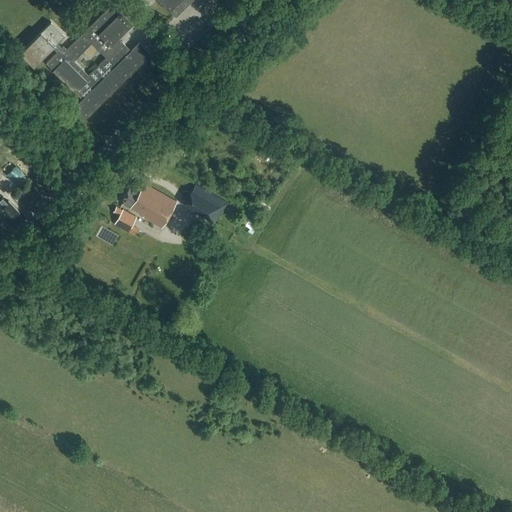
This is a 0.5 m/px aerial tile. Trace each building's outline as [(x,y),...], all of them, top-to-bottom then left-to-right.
[(84,2),(85,0),(78,0),(77,2),(89,14),(92,10),(84,2)] [(157,0),(170,12),(176,17),(193,0),(157,0)] [(121,11),(113,3),(91,25),(67,50),(64,46),(62,48),(58,43),(65,36),(51,22),(20,53),(34,67),(53,48),(58,52),(46,64),(53,70),(53,71),(75,93),(76,93),(83,99),(75,107),(86,119),(129,76),(130,77),(135,72),(134,71),(151,54),(139,42),(131,51),(118,38),(133,23),(121,11)] [(66,11),(74,19),(78,15),(70,8),(66,11)] [(291,146),(273,137),(270,143),(288,152),(289,151),(290,152),(293,148),(291,148),(291,146)] [(7,175),(18,185),(29,174),(19,164),(7,175)] [(0,190),(1,192),(12,180),(4,172),(0,175),(0,190)] [(144,216),(143,217),(162,228),(176,202),(144,184),(140,192),(130,186),(123,199),(124,200),(123,203),(144,216)] [(183,204),(216,223),(227,203),(226,202),(195,184),(183,204)] [(0,208),(0,210),(11,221),(12,220),(13,221),(16,218),(15,217),(20,213),(8,201),(8,202),(3,197),(3,198),(1,196),(0,197),(0,205),(1,207),(0,208)] [(115,224),(129,232),(136,218),(123,210),(123,211),(116,207),(113,212),(119,216),(115,224)] [(262,218),(265,214),(258,210),(258,211),(254,208),(252,212),(262,218)] [(249,220),(240,214),(237,218),(246,225),(249,220)] [(246,225),(245,226),(250,229),(248,232),(252,235),(258,227),(249,220),(246,225)]
